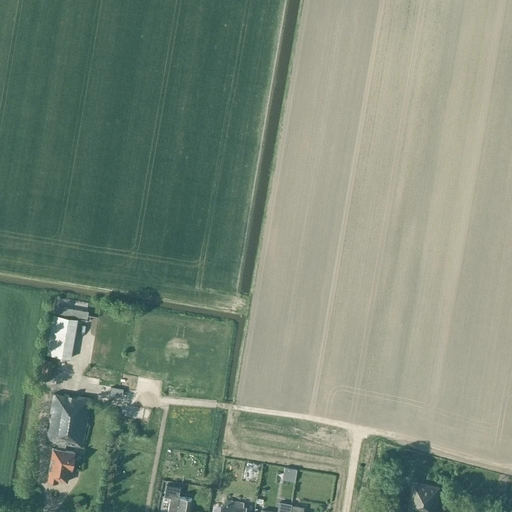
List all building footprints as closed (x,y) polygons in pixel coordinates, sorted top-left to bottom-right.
[(90,375),(114,378),(121,328),(102,325),(102,330),(98,329),(98,327),(93,327),(91,338),(95,338),(90,375)] [(53,361),(48,360),(43,359),(40,379),(50,381),(53,361)] [(138,375),(135,393),(107,388),(106,395),(123,398),(121,409),(149,414),(150,404),(152,405),(157,378),(138,375)] [(82,446),(90,398),(63,393),(63,395),(53,393),(45,440),(59,443),(58,449),(52,448),(47,480),(57,481),(57,480),(67,481),(68,473),(70,474),(71,470),(74,451),(64,450),(65,444),(82,446)] [(436,511),(441,487),(413,482),(408,511),(412,511),(436,511)] [(189,511),(191,498),(178,496),(180,486),(166,484),(164,496),(170,497),(167,511),(189,511)] [(244,511),(246,507),(243,506),(243,502),(225,499),(225,503),(221,502),(219,511),(244,511)] [(290,511),(291,504),(279,502),(276,511),(272,511),(262,510),(262,511),(290,511)]
